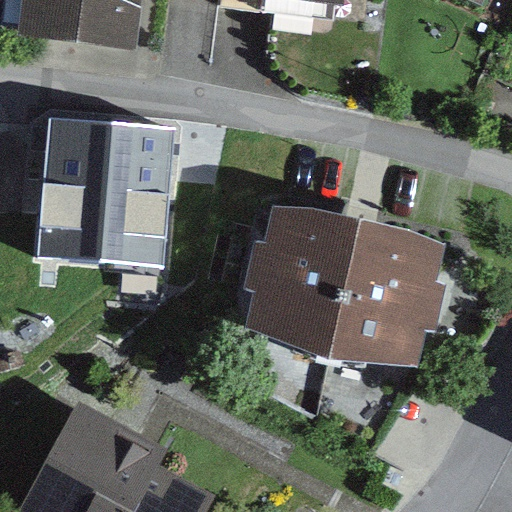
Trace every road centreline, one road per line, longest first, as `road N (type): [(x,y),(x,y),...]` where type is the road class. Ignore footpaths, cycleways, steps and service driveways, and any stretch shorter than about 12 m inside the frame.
road 1 (residential): [(0,70),(361,136),(511,174)]
road 2 (residential): [(439,511),(474,470),(511,390)]
